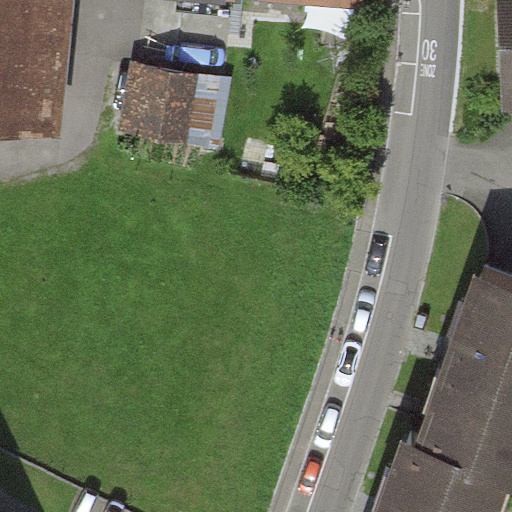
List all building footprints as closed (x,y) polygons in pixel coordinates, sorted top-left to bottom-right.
[(0,0),(0,125),(53,130),(64,0),(0,0)] [(511,0),(492,0),(495,97),(511,96),(511,0)] [(229,145),(234,69),(174,65),(169,141),(229,145)] [(511,283),(465,268),(407,441),(495,470),(509,475),(511,466),(511,283)] [(393,436),(367,511),(480,511),(495,470),(407,441),(393,436)]
